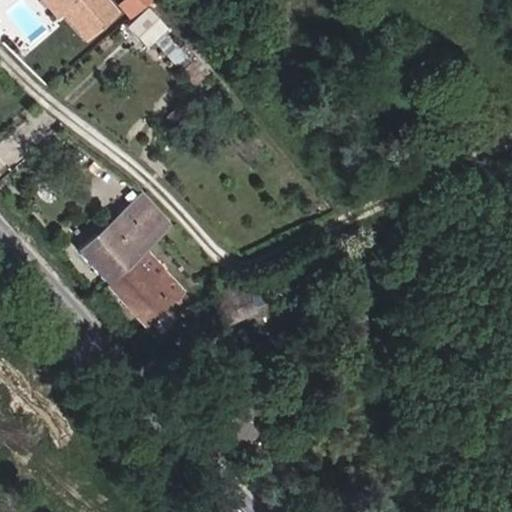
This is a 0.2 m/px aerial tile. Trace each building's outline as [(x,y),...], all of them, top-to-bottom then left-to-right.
[(41,0),(26,0),(46,24),(55,16),(41,0)] [(62,7),(55,0),(42,0),(54,13),(59,9),(62,7)] [(114,12),(103,0),(55,0),(62,7),(59,9),(84,38),(114,12)] [(129,18),(149,0),(119,0),(116,3),(129,18)] [(167,28),(146,7),(126,26),(146,47),(167,28)] [(202,77),(189,61),(177,72),(191,87),(202,77)] [(142,248),(168,225),(139,193),(77,249),(106,281),(142,248)] [(181,290),(142,248),(106,281),(144,324),(181,290)] [(251,311),(238,281),(213,292),(227,321),(251,311)] [(255,432),(237,410),(221,423),(238,446),(255,432)]
